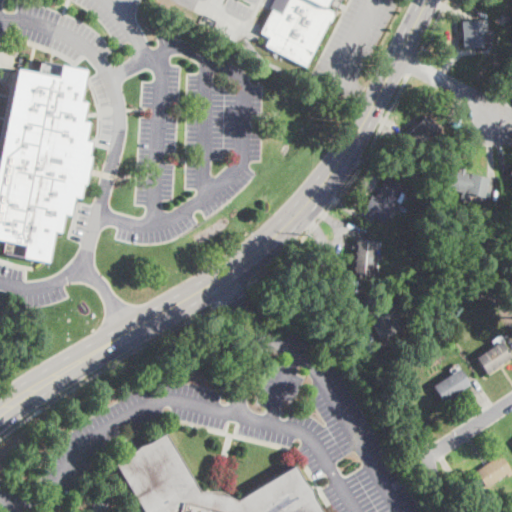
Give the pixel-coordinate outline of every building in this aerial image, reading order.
[(330,13),(303,66),(264,46),(268,37),(260,33),(271,10),(280,15),(287,0),(327,0),(323,9),(330,13)] [(471,48),(461,48),(459,21),(471,20),(479,20),(481,47),(471,48)] [(84,70),(77,101),(84,102),(80,121),(86,122),(82,140),(88,142),(85,155),(89,156),(83,185),(80,184),(77,198),(71,197),(67,215),(61,214),(57,232),(51,231),(45,263),(0,254),(3,241),(0,240),(0,142),(15,69),(37,74),(40,61),(84,70)] [(435,133),(427,141),(419,148),(412,141),(406,146),(398,137),(404,131),(406,133),(425,117),(438,131),(435,133)] [(486,183),(483,197),(469,195),(468,201),(459,199),(460,191),(445,188),(449,170),(487,178),(486,183)] [(402,187),(393,206),(399,209),(397,213),(389,209),(383,223),(362,213),(370,195),(375,197),(384,179),(402,187)] [(372,241),(372,242),(373,242),(373,245),(371,244),(371,252),(372,252),(371,255),(381,256),(380,264),(371,263),(370,267),(377,268),(376,277),(352,274),(352,270),(351,270),(351,267),(353,267),(353,261),(352,261),(353,259),(354,259),(354,254),(353,254),(353,251),(354,251),(355,244),(354,244),(354,242),(355,242),(356,239),(372,241)] [(390,299),(393,306),(402,302),(404,307),(395,311),(403,328),(379,339),(372,324),(374,323),(370,313),(367,314),(360,298),(385,287),(390,299)] [(511,357),(499,365),(486,374),(475,357),(501,341),(511,357)] [(436,359),(430,362),(427,358),(433,354),(436,359)] [(444,367),(428,378),(424,372),(440,361),(444,367)] [(457,393),(442,402),(432,386),(458,368),(469,385),(457,393)] [(161,433),(196,491),(216,491),(233,501),(291,466),(301,482),(307,490),(311,499),(319,511),(140,511),(111,464),(128,453),(135,447),(146,443),(161,433)] [(500,454),(511,474),(508,476),(506,473),(485,487),(475,471),(500,454)]
